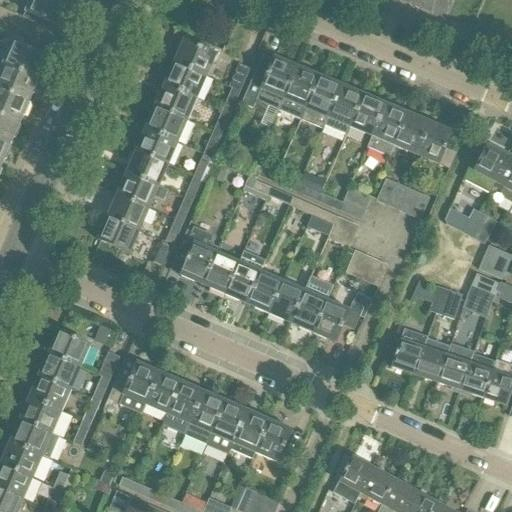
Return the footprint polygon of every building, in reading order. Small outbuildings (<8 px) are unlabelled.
[(31,0),(23,20),(33,24),(36,18),(62,29),(72,7),(56,0),(31,0)] [(14,38),(13,42),(2,67),(38,82),(48,58),(22,46),(23,42),(14,38)] [(199,48),(183,41),(173,65),(206,79),(212,65),(217,67),(223,52),(201,42),(199,48)] [(246,96),(257,101),(256,102),(278,111),(297,67),(275,58),(267,77),(256,73),(246,96)] [(206,79),(173,65),(164,87),(197,101),(206,79)] [(239,65),(229,88),(232,90),(240,94),(250,70),(239,65)] [(38,82),(2,67),(0,71),(0,91),(28,104),(38,82)] [(278,111),(279,112),(278,113),(300,122),(319,77),(297,67),(278,111)] [(300,122),(301,121),(323,130),(342,86),(319,77),(300,122)] [(323,130),(324,128),(346,137),(349,129),(363,95),(342,86),(323,130)] [(197,101),(164,87),(154,110),(187,124),(197,101)] [(222,112),(230,116),(240,94),(232,90),(222,112)] [(28,104),(0,91),(0,117),(19,126),(28,104)] [(349,129),(371,139),(386,105),(363,95),(349,129)] [(371,139),(367,149),(390,159),(394,148),(394,147),(408,114),(386,105),(371,139)] [(187,124),(154,110),(145,131),(178,145),(187,124)] [(230,116),(222,112),(212,135),(221,138),(230,116)] [(408,114),(394,147),(394,148),(415,157),(429,123),(408,114)] [(19,126),(0,117),(0,142),(10,147),(19,126)] [(415,157),(439,166),(449,170),(455,154),(446,150),(453,133),(429,123),(415,157)] [(178,145),(145,131),(135,152),(168,166),(178,145)] [(221,138),(212,135),(203,156),(211,159),(212,159),(221,138)] [(0,169),(10,147),(0,142),(0,169)] [(474,158),(462,180),(464,181),(491,195),(493,189),(495,185),(509,159),(487,147),(480,162),(474,158)] [(168,166),(135,152),(126,174),(159,188),(168,166)] [(211,159),(203,156),(194,177),(208,184),(210,180),(218,162),(212,159),(211,159)] [(495,185),(493,189),(501,194),(499,196),(501,200),(511,205),(511,203),(511,160),(509,159),(495,185)] [(222,185),(230,167),(218,162),(210,180),(222,185)] [(276,175),(255,166),(250,177),(255,179),(259,177),(273,183),(276,175)] [(159,188),(126,174),(117,196),(149,210),(154,199),(163,203),(168,193),(159,189),(159,188)] [(284,179),(276,175),(273,183),(296,193),(299,185),(284,179)] [(208,184),(194,177),(184,199),(193,203),(201,184),(207,187),(208,184)] [(255,179),(250,177),(243,192),(265,202),(271,189),(256,183),(255,179)] [(388,208),(397,185),(386,180),(376,203),(388,208)] [(317,203),(321,195),(299,185),(296,193),(317,203)] [(397,185),(388,208),(398,212),(408,190),(397,185)] [(265,202),(266,202),(268,198),(290,207),(294,199),(271,189),(265,202)] [(349,190),(343,204),(339,212),(361,222),(371,200),(349,190)] [(408,190),(398,212),(409,217),(419,194),(408,190)] [(419,194),(409,217),(420,221),(430,199),(419,194)] [(321,195),(317,203),(339,212),(343,204),(321,195)] [(149,210),(117,196),(107,218),(140,232),(149,210)] [(193,203),(184,199),(175,222),(183,225),(193,203)] [(311,217),(315,208),(294,199),(290,207),(311,217)] [(334,226),(337,218),(315,208),(311,217),(334,226)] [(446,225),(448,227),(473,240),(485,217),(474,211),(469,221),(449,211),(446,217),(445,221),(446,225)] [(496,223),(485,217),(473,240),(484,246),(496,223)] [(97,241),(130,255),(140,232),(107,218),(97,241)] [(337,218),(334,226),(332,230),(354,240),(359,228),(337,218)] [(183,225),(175,222),(165,243),(173,247),(183,225)] [(175,259),(186,264),(180,277),(202,286),(218,249),(212,246),(213,237),(193,228),(191,233),(187,231),(175,259)] [(354,240),(332,230),(327,240),(350,250),(354,240)] [(165,243),(162,242),(152,265),(164,270),(173,247),(165,243)] [(484,260),(507,270),(511,258),(511,257),(489,248),(484,260)] [(219,249),(218,249),(202,286),(225,296),(239,263),(217,253),(219,249)] [(239,263),(225,296),(247,306),(261,272),(265,262),(243,252),(239,263)] [(357,280),(366,257),(355,252),(345,275),(357,280)] [(366,257),(357,280),(368,284),(377,262),(366,257)] [(479,271),(502,281),(507,270),(484,260),(479,271)] [(378,288),(388,267),(377,262),(368,284),(378,288)] [(261,272),(247,306),(268,315),(283,282),(261,272)] [(500,285),(477,275),(471,288),(495,299),(497,293),(500,285)] [(283,282),(268,315),(290,325),(305,291),(283,282)] [(511,290),(500,285),(497,293),(501,295),(499,301),(511,306),(511,290)] [(495,299),(471,288),(466,299),(490,309),(495,299)] [(441,317),(449,293),(438,289),(430,313),(441,317)] [(305,291),(290,325),(312,335),(327,301),(305,291)] [(449,293),(441,317),(454,321),(462,297),(449,293)] [(349,311),(327,301),(312,335),(335,345),(343,327),(354,332),(360,317),(364,319),(372,302),(357,295),(349,311)] [(401,341),(400,341),(391,370),(414,378),(427,339),(404,331),(401,341)] [(90,346),(58,332),(48,355),(80,369),(90,346)] [(427,339),(414,378),(437,385),(447,357),(447,356),(449,348),(427,340),(427,339)] [(447,356),(447,357),(437,385),(462,393),(474,356),(473,356),(474,354),(450,346),(449,348),(447,356)] [(99,377),(101,378),(110,382),(119,359),(108,354),(99,377)] [(80,369),(48,355),(38,377),(71,391),(80,369)] [(496,364),(474,356),(462,393),(485,401),(498,362),(496,362),(496,364)] [(511,366),(498,362),(485,401),(507,408),(511,392),(511,366)] [(141,416),(145,407),(159,373),(137,364),(129,381),(118,377),(109,400),(119,405),(119,406),(141,416)] [(159,373),(145,407),(166,417),(181,383),(159,373)] [(71,391),(38,377),(29,400),(61,414),(71,391)] [(110,382),(101,378),(92,400),(100,404),(110,382)] [(181,383),(166,417),(162,427),(185,437),(204,393),(181,383)] [(204,393),(185,437),(207,446),(227,403),(204,393)] [(61,414),(29,400),(19,421),(52,435),(61,414)] [(100,404),(92,400),(82,423),(90,427),(100,404)] [(248,412),(227,403),(207,446),(229,456),(230,451),(231,451),(248,412)] [(269,421),(248,412),(231,451),(252,461),(255,455),(269,421)] [(9,444),(42,458),(50,461),(60,438),(52,435),(19,421),(9,444)] [(255,455),(277,465),(274,472),(285,477),(295,454),(284,449),(292,431),(269,421),(255,455)] [(90,427),(82,423),(73,444),(81,447),(90,427)] [(42,458),(9,444),(0,465),(32,480),(42,458)] [(339,483),(332,495),(354,506),(360,495),(374,470),(352,458),(339,483)] [(32,480),(0,465),(0,491),(23,501),(32,480)] [(374,470),(360,495),(382,507),(395,482),(374,470)] [(68,477),(60,474),(54,489),(61,492),(68,477)] [(119,488),(132,494),(136,485),(122,480),(119,488)] [(382,507),(378,511),(406,511),(417,493),(395,482),(382,507)] [(136,485),(132,494),(150,502),(154,493),(136,485)] [(232,509),(231,510),(236,511),(249,511),(258,495),(239,487),(230,509),(232,509)] [(52,511),(61,492),(54,489),(44,510),(47,511),(52,511)] [(18,511),(23,501),(0,491),(0,511),(18,511)] [(156,504),(160,495),(154,493),(150,502),(156,504)] [(433,511),(437,505),(417,493),(406,511),(433,511)] [(114,511),(126,511),(128,509),(131,500),(116,494),(109,510),(114,511)] [(174,511),(178,511),(182,505),(160,495),(156,504),(174,511)] [(185,495),(182,505),(178,511),(204,511),(207,504),(185,495)] [(258,495),(249,511),(262,511),(268,499),(258,495)] [(275,511),(279,504),(268,499),(262,511),(275,511)] [(131,500),(128,509),(135,511),(151,511),(153,509),(131,500)] [(209,500),(207,504),(204,511),(230,511),(231,510),(232,509),(230,509),(209,500)]
